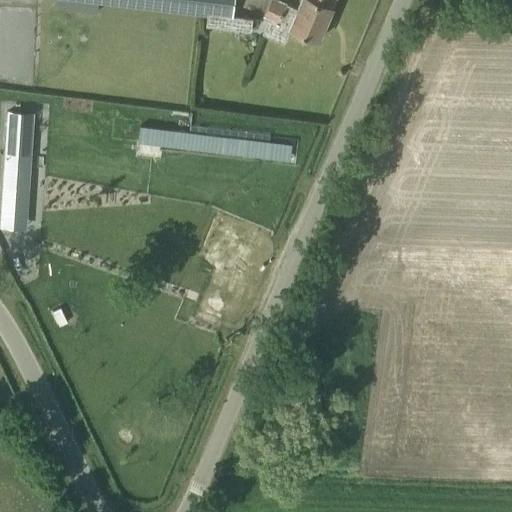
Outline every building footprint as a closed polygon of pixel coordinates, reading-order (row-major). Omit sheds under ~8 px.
[(252,18),(232,16),(234,0),(100,0),(208,13),(206,24),(250,29),(252,18)] [(268,17),(262,33),(282,41),(288,26),(318,39),(332,6),(332,5),(334,0),(299,0),(297,7),(279,0),(270,0),(264,15),(268,17)] [(1,121),(0,152),(0,192),(23,193),(25,122),(1,121)] [(229,226),(194,309),(221,321),(236,284),(234,283),(238,274),(240,275),(248,257),(251,258),(255,247),(252,246),(256,238),(229,226)] [(323,364),(317,362),(298,355),(269,432),(293,441),(323,364)]
